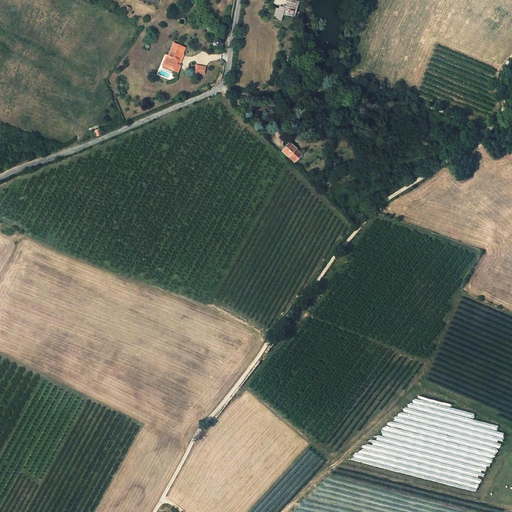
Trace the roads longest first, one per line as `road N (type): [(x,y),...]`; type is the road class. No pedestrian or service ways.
road 1 (track): [(152,511),(195,434),(356,225),(382,199),(486,132)]
road 2 (unclassified): [(0,178),(222,89),(239,0)]
road 3 (track): [(222,89),(269,101),(316,94),(346,78),(486,132)]
